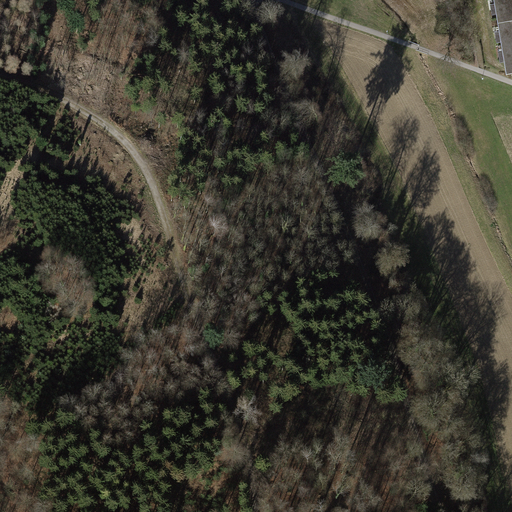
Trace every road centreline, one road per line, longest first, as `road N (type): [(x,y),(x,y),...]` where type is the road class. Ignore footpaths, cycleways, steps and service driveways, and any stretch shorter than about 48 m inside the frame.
road 1 (track): [(441,511),(367,281),(252,0)]
road 2 (track): [(256,511),(238,418),(142,164),(73,103),(0,74)]
road 3 (track): [(511,82),(279,0)]
